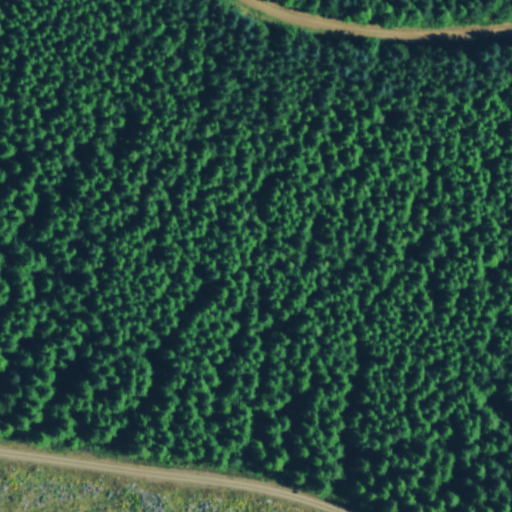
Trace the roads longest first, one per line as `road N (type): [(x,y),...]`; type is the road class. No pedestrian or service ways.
road 1 (track): [(0,440),(172,472),(210,471),(346,511)]
road 2 (track): [(257,0),(282,12),(409,32),(511,30)]
